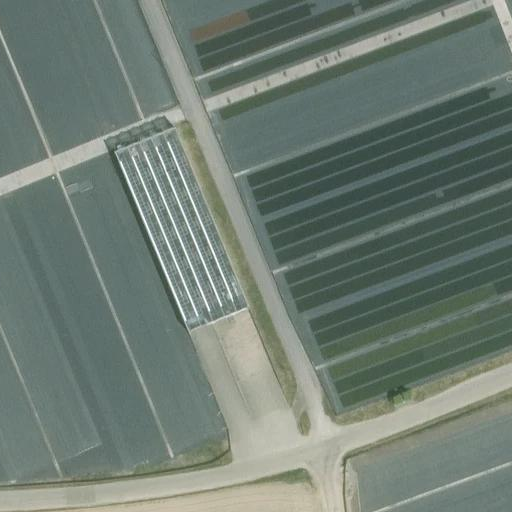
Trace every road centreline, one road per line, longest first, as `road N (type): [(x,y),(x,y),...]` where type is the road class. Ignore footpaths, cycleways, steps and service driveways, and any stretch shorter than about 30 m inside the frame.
road 1 (track): [(147,0),(326,447)]
road 2 (unclassified): [(326,447),(193,479),(0,500)]
road 3 (unclassified): [(511,378),(326,447)]
